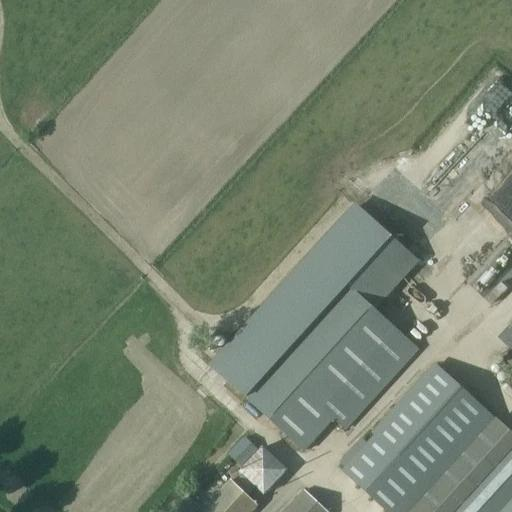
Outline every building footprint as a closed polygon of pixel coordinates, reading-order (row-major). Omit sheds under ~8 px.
[(450,214),(511,144),(511,72),(506,67),(492,82),(509,96),(492,115),(497,119),(429,195),(450,214)] [(415,260),(358,208),(241,335),(213,368),(305,452),(334,419),(346,430),(418,350),(371,309),(415,260)] [(401,511),(436,474),(489,416),(438,369),(343,470),(387,511),(401,511)] [(401,511),(511,511),(511,437),(489,416),(436,474),(401,511)] [(244,438),(231,452),(244,463),(257,450),(244,438)] [(241,468),(266,491),(289,467),(264,443),(241,468)] [(243,475),(234,485),(247,497),(256,487),(243,475)] [(204,511),(188,496),(177,508),(181,511),(251,511),(257,506),(247,497),(234,485),(231,482),(204,511)] [(327,511),(305,491),(284,511),(327,511)]
